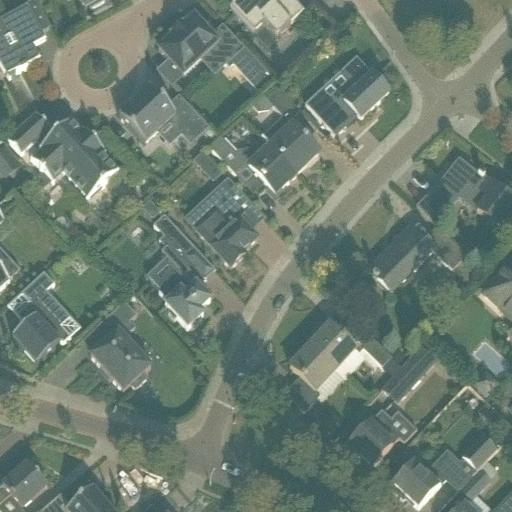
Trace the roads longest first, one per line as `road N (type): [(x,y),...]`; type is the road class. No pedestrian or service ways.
road 1 (unclassified): [(197,462),(279,290),(443,109)]
road 2 (unclassified): [(197,462),(0,401)]
road 3 (residential): [(119,45),(89,39),(72,50),(65,69),(71,89),(87,101),(116,98),(129,82),(126,52)]
road 4 (unclassified): [(443,109),(363,0)]
